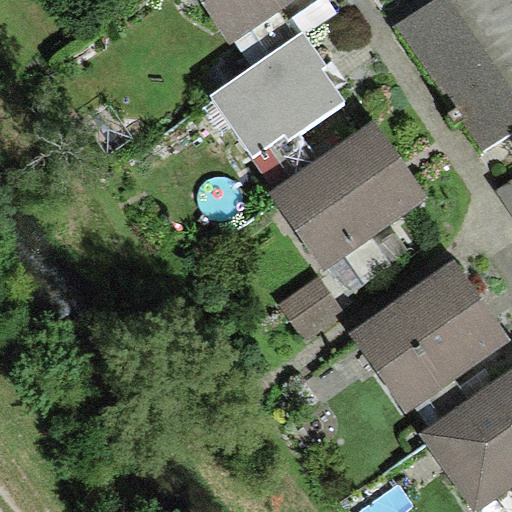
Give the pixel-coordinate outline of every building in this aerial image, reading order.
[(196,0),(229,49),(303,0),(196,0)] [(511,90),(449,0),(438,0),(394,30),(481,154),(511,132),(511,90)] [(212,105),(257,167),(345,104),(338,94),(348,87),(334,67),(329,71),(305,38),(212,105)] [(273,207),(323,276),(427,204),(376,129),(273,207)] [(511,186),(502,195),(511,208),(511,186)] [(351,340),(405,416),(511,342),(457,266),(351,340)] [(342,316),(320,283),(283,309),(306,341),(342,316)] [(511,380),(424,442),(470,511),(485,511),(511,494),(511,380)]
